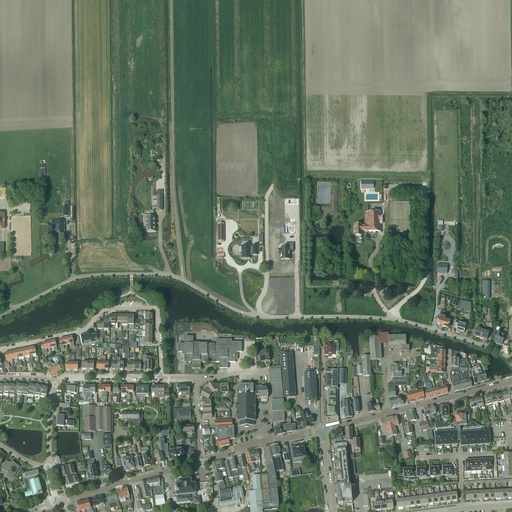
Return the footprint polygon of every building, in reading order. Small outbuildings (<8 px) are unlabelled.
[(361,224),(355,224),(355,228),(355,229),(355,236),(356,236),(356,238),(360,238),(360,236),(361,236),(361,231),(366,231),(366,232),(381,232),(381,212),(366,212),(366,226),(361,226),(361,224)] [(146,218),(144,218),(144,227),(146,227),(146,232),(155,232),(154,218),(154,215),(146,215),(146,218)] [(56,221),(51,221),(51,227),(56,227),(56,234),(57,234),(57,236),(62,236),(62,234),(64,234),(64,226),(64,221),(56,221)] [(281,250),(279,250),(279,255),(281,255),(281,257),(281,258),(281,260),(289,260),(289,256),(289,252),(293,252),(293,244),(285,244),(285,248),(281,248),(281,250)] [(241,247),(238,247),(238,253),(241,253),(241,259),(250,259),(250,255),(252,255),(257,255),(257,245),(252,245),(252,247),(250,247),(250,246),(241,246),(241,247)] [(437,265),(437,272),(447,273),(448,266),(437,265)] [(457,310),(471,314),(471,308),(471,305),(460,302),(457,310)] [(435,318),(435,320),(435,321),(437,322),(436,324),(442,326),(444,320),(445,317),(445,313),(440,311),(438,318),(436,318),(435,318)] [(444,320),(442,326),(448,328),(450,322),(444,320)] [(456,322),(454,327),(457,328),(456,331),(457,331),(457,332),(459,333),(459,332),(463,333),(465,328),(466,325),(456,322)] [(475,329),(473,336),(479,338),(482,331),(475,329)] [(482,331),(479,338),(486,341),(488,333),(482,331)] [(496,332),(493,343),(501,346),(505,335),(496,332)] [(87,335),(81,336),(82,344),(94,342),(94,341),(98,340),(97,334),(93,334),(92,334),(92,333),(87,333),(87,335)] [(388,333),(369,335),(369,338),(370,367),(377,367),(376,360),(380,360),(379,344),(386,344),(386,346),(401,346),(401,351),(409,351),(409,346),(406,346),(405,336),(388,336),(388,333)] [(72,337),(65,338),(67,345),(70,344),(71,348),(74,347),(73,344),(72,337)] [(178,344),(178,352),(185,352),(185,362),(192,362),(192,369),(200,369),(200,362),(207,363),(207,362),(211,362),(220,363),(220,369),(228,369),(228,362),(235,362),(235,359),(237,359),(237,352),(242,352),(242,342),(232,342),(232,339),(216,339),(216,345),(206,345),(200,345),(200,344),(193,343),(193,337),(185,337),(185,344),(178,344)] [(55,341),(48,342),(50,349),(53,348),(54,351),(57,351),(55,341)] [(338,344),(324,344),(324,355),(335,355),(335,352),(338,352),(338,344)] [(259,346),(255,346),(256,356),(259,356),(260,362),(269,361),(269,351),(259,352),(259,346)] [(10,352),(4,354),(5,361),(12,360),(10,352)] [(293,353),(280,354),(282,372),(294,371),(293,353)] [(362,366),(357,367),(357,375),(363,375),(363,377),(371,376),(370,356),(362,357),(362,366)] [(143,357),(143,363),(143,364),(143,367),(145,367),(145,369),(145,371),(151,371),(152,361),(151,361),(151,357),(143,357)] [(400,364),(393,365),(393,373),(401,373),(402,373),(402,369),(405,369),(405,367),(405,363),(402,363),(400,363),(400,364)] [(57,364),(52,368),(56,374),(61,370),(57,364)] [(271,370),(269,371),(270,384),(271,384),(282,383),(280,366),(270,367),(271,370)] [(52,368),(47,372),(51,377),(56,374),(52,368)] [(480,368),(477,369),(480,382),(487,380),(484,372),(481,373),(481,371),(480,368)] [(475,374),(472,375),(474,383),(480,382),(477,369),(474,369),(475,373),(475,374)] [(325,370),(325,388),(328,391),(326,392),(327,416),(337,415),(337,417),(338,417),(337,390),(338,370),(325,370)] [(294,371),(282,372),(284,398),(296,397),(294,371)] [(316,372),(304,373),(305,399),(317,398),(316,372)] [(466,373),(464,373),(467,388),(472,387),(470,379),(468,379),(466,373)] [(457,375),(454,376),(458,390),(463,389),(461,381),(459,382),(457,375)] [(388,384),(388,387),(389,400),(395,398),(394,397),(395,397),(394,386),(394,383),(406,383),(406,378),(393,378),(393,383),(390,383),(388,384)] [(4,383),(2,393),(9,394),(10,385),(11,380),(8,379),(7,384),(4,383)] [(10,385),(9,394),(15,395),(15,394),(17,384),(17,380),(14,380),(13,385),(10,385)] [(17,384),(15,394),(21,395),(23,385),(23,380),(21,380),(20,384),(17,384)] [(29,384),(27,394),(34,395),(35,385),(36,380),(33,380),(32,385),(29,384)] [(441,380),(438,381),(439,384),(442,394),(448,393),(446,386),(443,387),(441,380)] [(23,385),(21,395),(27,396),(27,394),(29,384),(30,381),(27,381),(26,385),(23,385)] [(35,385),(34,395),(39,396),(41,386),(42,381),(39,381),(38,386),(35,385)] [(41,386),(39,396),(46,397),(46,395),(48,382),(45,382),(44,386),(41,386)] [(203,390),(200,396),(203,397),(202,399),(202,401),(211,401),(208,401),(208,400),(211,394),(216,390),(217,390),(213,385),(214,385),(212,383),(207,386),(208,388),(206,390),(205,392),(203,390)] [(214,385),(213,385),(217,390),(216,390),(218,392),(220,392),(220,393),(229,393),(228,384),(224,384),(224,383),(220,384),(221,385),(214,385)] [(282,383),(271,384),(273,406),(272,406),(273,423),(284,422),(282,383)] [(430,383),(428,383),(431,397),(436,396),(437,396),(435,389),(434,389),(432,389),(430,383)] [(187,386),(177,387),(178,395),(181,395),(181,396),(190,396),(189,389),(187,389),(187,386)] [(265,386),(239,387),(239,393),(239,396),(255,395),(255,398),(259,398),(260,398),(268,398),(268,388),(266,389),(266,386),(265,386)] [(64,394),(64,399),(65,399),(65,404),(70,405),(70,395),(73,396),(73,394),(77,394),(78,388),(67,387),(67,392),(67,394),(64,394)] [(164,387),(158,387),(157,396),(163,396),(163,398),(164,398),(164,397),(168,397),(169,389),(164,389),(164,387)] [(417,389),(414,390),(416,401),(419,400),(419,401),(423,399),(424,399),(422,390),(417,391),(417,389)] [(411,393),(406,394),(409,403),(410,402),(410,403),(414,402),(414,401),(416,401),(414,390),(410,391),(411,393)] [(508,392),(502,394),(504,402),(510,400),(507,391),(508,392)] [(496,394),(489,396),(492,404),(497,402),(498,403),(496,394)] [(496,394),(498,403),(504,402),(502,394),(496,395),(496,394)] [(239,396),(237,396),(237,400),(237,404),(237,409),(237,412),(237,417),(238,417),(238,421),(239,421),(239,422),(240,426),(244,426),(249,426),(254,426),(254,422),(254,421),(256,421),(256,417),(256,412),(256,408),(256,404),(255,404),(255,401),(255,398),(255,395),(239,396)] [(489,396),(483,397),(486,405),(492,404),(489,396)] [(395,398),(389,400),(391,408),(393,408),(395,408),(395,407),(403,405),(402,400),(400,400),(399,397),(396,398),(395,398)] [(481,398),(475,399),(477,407),(483,406),(481,398)] [(475,399),(469,401),(471,409),(477,407),(475,399)] [(369,404),(366,405),(369,413),(375,411),(375,410),(374,406),(373,404),(372,400),(369,401),(369,404)] [(350,401),(340,403),(341,409),(344,409),(344,411),(344,412),(344,413),(345,418),(352,417),(350,401)] [(95,406),(84,406),(84,432),(95,432),(95,430),(103,430),(103,432),(111,432),(110,408),(95,408),(95,406)] [(183,409),(177,409),(178,420),(191,420),(190,408),(183,409)] [(301,419),(296,420),(297,427),(298,427),(303,426),(303,429),(310,427),(309,424),(313,423),(312,416),(308,417),(307,414),(306,411),(303,412),(304,415),(300,416),(301,419)] [(414,411),(405,413),(407,422),(407,423),(413,421),(417,420),(416,417),(415,416),(414,411)] [(139,413),(122,413),(122,420),(127,420),(127,423),(127,422),(136,422),(136,420),(139,420),(139,413),(140,413),(139,413)] [(457,414),(455,415),(455,423),(456,423),(456,426),(466,425),(466,415),(462,415),(461,413),(457,413),(457,414)] [(57,416),(57,420),(58,420),(58,427),(64,427),(64,426),(69,426),(69,425),(74,425),(73,427),(74,427),(74,421),(64,420),(64,416),(57,416)] [(392,417),(388,418),(392,436),(397,435),(395,426),(399,425),(396,416),(392,417)] [(384,420),(380,421),(382,430),(386,429),(388,437),(392,436),(388,418),(383,419),(384,420)] [(287,425),(285,426),(286,433),(296,431),(294,425),(291,426),(290,419),(286,420),(287,425)] [(407,422),(403,422),(404,426),(405,426),(406,428),(404,429),(405,434),(406,433),(407,434),(411,434),(412,440),(415,440),(414,433),(412,425),(414,425),(413,421),(407,423),(407,422)] [(427,422),(418,424),(420,432),(429,429),(427,422)] [(193,425),(182,426),(183,435),(194,434),(193,425)] [(279,426),(273,427),(275,434),(276,434),(277,436),(280,435),(281,436),(285,435),(284,429),(285,429),(284,426),(279,427),(279,426)] [(216,427),(215,428),(215,429),(215,430),(224,430),(225,435),(227,435),(228,439),(228,440),(228,441),(234,439),(233,427),(232,427),(216,427)] [(352,428),(345,429),(346,437),(346,440),(346,442),(352,441),(353,450),(360,449),(359,439),(353,439),(352,428)] [(456,432),(434,433),(435,446),(442,445),(442,446),(449,444),(450,445),(457,444),(457,445),(457,443),(460,443),(460,447),(467,445),(468,446),(475,444),(475,446),(482,444),(482,445),(489,443),(489,445),(490,445),(489,431),(460,432),(460,429),(458,429),(458,430),(456,430),(456,432)] [(224,430),(215,430),(215,439),(216,439),(219,448),(229,445),(228,441),(228,440),(228,439),(227,435),(225,435),(224,430)] [(336,431),(331,432),(333,440),(335,440),(337,444),(337,445),(339,445),(336,431)] [(181,447),(175,449),(177,459),(184,458),(182,451),(186,451),(184,441),(180,442),(181,447)] [(167,444),(164,445),(165,454),(168,454),(169,460),(177,459),(175,449),(168,450),(167,444)] [(337,445),(330,446),(334,486),(336,486),(337,486),(338,490),(336,490),(336,489),(337,495),(337,498),(338,504),(345,503),(345,502),(348,502),(348,503),(352,503),(350,481),(349,475),(356,475),(355,463),(354,459),(354,455),(350,455),(351,459),(348,460),(346,444),(343,444),(339,445),(337,445)] [(278,445),(269,447),(273,466),(274,465),(275,472),(283,470),(280,455),(281,455),(278,445)] [(135,447),(132,447),(134,458),(136,469),(142,467),(139,456),(139,454),(137,455),(135,447)] [(268,475),(259,476),(261,491),(262,491),(263,505),(262,505),(263,510),(279,509),(277,485),(275,474),(273,466),(269,447),(263,449),(265,457),(264,458),(266,465),(267,467),(266,467),(268,475)] [(146,448),(141,449),(141,452),(144,467),(150,465),(148,453),(148,452),(148,451),(148,449),(146,448)] [(303,448),(292,450),(293,459),(305,458),(303,448)] [(157,450),(153,452),(154,456),(155,456),(157,464),(164,462),(161,453),(161,454),(160,452),(158,452),(157,450)] [(189,454),(186,455),(188,460),(197,458),(195,453),(194,453),(193,451),(188,452),(189,454)] [(257,451),(251,452),(254,463),(260,461),(257,451)] [(251,452),(245,454),(246,456),(248,464),(254,463),(251,452)] [(122,460),(121,460),(122,464),(123,464),(124,471),(125,471),(125,472),(129,471),(129,470),(134,469),(133,462),(132,458),(126,459),(125,456),(121,457),(122,460)] [(235,458),(229,460),(229,461),(233,478),(236,477),(243,475),(244,482),(246,482),(249,481),(248,480),(247,475),(245,468),(246,467),(243,456),(239,457),(239,458),(240,465),(237,466),(235,458)] [(104,467),(100,468),(101,472),(100,472),(101,477),(107,476),(106,468),(108,467),(107,464),(106,464),(106,462),(104,462),(104,459),(100,460),(101,466),(103,466),(104,467)] [(6,461),(1,469),(13,477),(19,467),(11,462),(10,464),(6,461)] [(223,461),(217,462),(220,474),(221,474),(226,472),(223,461)] [(217,462),(212,463),(216,483),(219,482),(220,486),(218,486),(220,491),(226,489),(224,481),(222,481),(221,474),(220,474),(217,462)] [(229,462),(224,463),(227,472),(229,479),(233,478),(229,462)] [(72,465),(60,468),(63,478),(64,477),(67,486),(79,483),(76,474),(75,474),(72,465)] [(95,465),(87,467),(90,479),(98,477),(95,465)] [(432,468),(429,468),(430,478),(430,477),(434,476),(434,478),(443,477),(442,467),(442,471),(438,471),(438,468),(435,468),(432,468)] [(445,467),(442,467),(443,477),(443,476),(447,476),(447,477),(456,477),(455,470),(451,471),(451,467),(448,467),(445,467)] [(419,469),(416,469),(417,480),(417,479),(430,478),(429,468),(429,472),(425,472),(425,468),(422,468),(419,468),(419,469)] [(406,469),(403,469),(404,480),(408,479),(408,481),(417,480),(416,469),(416,472),(412,472),(412,469),(409,469),(406,469)] [(38,471),(22,475),(26,493),(24,494),(25,498),(33,496),(33,497),(43,494),(39,480),(40,479),(38,471)] [(253,492),(249,492),(250,511),(262,511),(263,510),(262,505),(263,505),(262,491),(261,491),(259,476),(252,477),(253,492)] [(147,482),(139,484),(140,487),(141,489),(141,492),(142,491),(144,499),(150,498),(150,497),(148,486),(156,484),(156,485),(158,486),(158,487),(159,487),(159,484),(159,483),(158,479),(158,478),(147,481),(147,482)] [(173,496),(172,496),(173,498),(173,499),(173,502),(176,502),(176,505),(193,503),(193,505),(200,504),(199,497),(196,498),(195,494),(196,494),(195,484),(195,483),(194,483),(194,481),(191,481),(191,480),(191,479),(178,480),(178,482),(176,482),(175,482),(176,485),(175,485),(175,486),(176,489),(176,488),(177,492),(176,493),(176,494),(176,495),(173,496)] [(241,486),(230,489),(232,500),(239,498),(244,497),(241,486)] [(127,488),(117,491),(119,500),(125,499),(126,502),(130,501),(129,498),(129,497),(127,488)] [(451,488),(448,488),(449,493),(450,493),(451,501),(457,500),(456,492),(451,493),(451,488)] [(141,489),(136,491),(138,501),(137,502),(136,502),(138,510),(141,509),(140,501),(144,500),(144,499),(142,491),(141,492),(141,489)] [(230,489),(220,491),(220,503),(232,500),(230,489)] [(445,489),(442,489),(443,494),(444,494),(445,502),(446,502),(451,501),(450,493),(449,493),(445,494),(445,489)] [(433,490),(430,491),(431,496),(432,496),(433,504),(439,503),(438,495),(437,495),(434,495),(433,490)] [(439,490),(436,490),(437,495),(438,495),(439,503),(445,502),(444,494),(443,494),(440,495),(439,490)] [(427,491),(424,491),(425,496),(426,496),(427,504),(433,504),(432,496),(431,496),(428,496),(427,491)] [(108,504),(104,505),(106,509),(105,509),(105,511),(110,511),(110,509),(117,507),(117,506),(119,505),(116,492),(106,495),(108,504)] [(421,492),(419,492),(419,497),(420,497),(421,505),(427,504),(426,496),(425,496),(422,497),(421,492)] [(409,493),(407,494),(407,499),(408,499),(409,507),(415,506),(414,498),(413,498),(410,498),(409,493)] [(415,493),(412,493),(413,498),(414,498),(415,506),(421,505),(420,497),(419,497),(415,498),(415,493)] [(403,494),(401,494),(401,500),(402,499),(403,507),(409,507),(408,499),(407,499),(404,499),(403,494)] [(156,501),(155,501),(156,506),(162,505),(163,505),(164,504),(165,504),(165,503),(163,495),(158,496),(159,500),(156,501)] [(397,495),(395,495),(395,501),(396,501),(397,508),(403,507),(402,499),(401,500),(398,500),(397,495)] [(102,496),(93,499),(95,506),(104,504),(102,496)] [(232,500),(220,503),(221,508),(240,503),(239,498),(232,500)] [(88,501),(83,502),(85,510),(89,509),(90,511),(92,511),(91,508),(90,508),(88,501)] [(78,506),(76,507),(77,511),(80,511),(81,511),(85,510),(83,502),(77,504),(78,506)]
